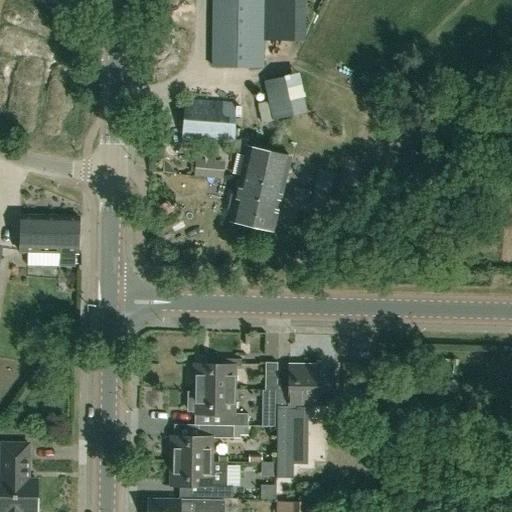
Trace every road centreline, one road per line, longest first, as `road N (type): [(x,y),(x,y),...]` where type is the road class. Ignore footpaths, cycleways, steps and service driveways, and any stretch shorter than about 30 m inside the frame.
road 1 (secondary): [(110,301),(511,311)]
road 2 (secondary): [(107,511),(110,301)]
road 3 (secondary): [(112,172),(117,0)]
road 4 (secondary): [(110,301),(112,172)]
